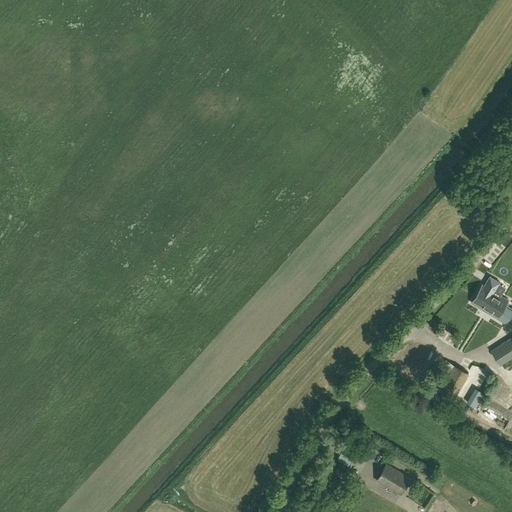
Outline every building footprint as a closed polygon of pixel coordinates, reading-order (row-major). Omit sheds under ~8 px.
[(482,284),(471,302),(505,323),(506,321),(511,311),(511,309),(505,305),(507,302),(508,300),(501,295),(494,291),(499,283),(500,282),(490,276),(484,285),(482,284)] [(511,336),(491,349),(501,365),(511,357),(511,336)] [(434,386),(443,389),(446,379),(437,376),(434,386)] [(351,464),(357,452),(346,447),(340,458),(351,464)] [(357,452),(353,461),(360,464),(364,455),(357,452)] [(400,494),(410,477),(386,464),(376,480),(400,494)] [(339,487),(329,504),(339,510),(348,493),(339,487)]
